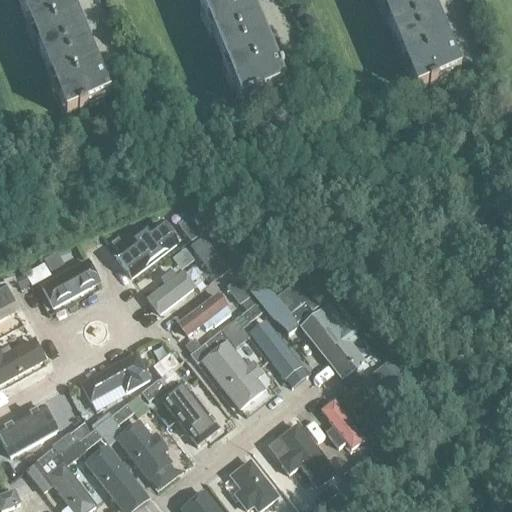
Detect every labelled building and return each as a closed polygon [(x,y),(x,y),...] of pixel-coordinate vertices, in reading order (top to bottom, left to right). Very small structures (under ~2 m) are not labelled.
[(108,99),(67,0),(19,0),(66,118),(78,114),(78,115),(86,112),(86,111),(109,101),(108,99)] [(277,73),(247,0),(198,0),(241,107),(249,104),(249,106),(260,102),(259,100),(283,90),(281,85),(302,76),(297,65),(277,73)] [(435,88),(460,77),(427,0),(377,0),(418,95),(428,91),(428,93),(436,89),(435,88)] [(180,227),(192,243),(201,236),(189,220),(180,227)] [(178,242),(162,222),(115,258),(130,279),(178,242)] [(217,257),(207,264),(219,279),(229,272),(217,257)] [(190,258),(142,295),(158,315),(206,279),(190,258)] [(104,287),(92,262),(38,287),(50,313),(104,287)] [(37,286),(55,277),(51,268),(33,277),(37,286)] [(286,336),(295,327),(320,308),(299,282),(275,301),(264,287),(251,298),(264,314),(273,325),(278,328),(286,336)] [(238,283),(228,291),(240,306),(249,299),(238,283)] [(0,319),(20,310),(8,285),(0,288),(0,319)] [(218,295),(170,331),(186,352),(234,316),(218,295)] [(241,319),(248,328),(264,315),(257,306),(241,319)] [(330,308),(302,330),(342,381),(355,370),(347,359),(355,353),(349,346),(356,340),(330,308)] [(272,341),(263,329),(252,337),(283,377),(293,369),(277,348),(282,344),(277,338),(272,341)] [(202,363),(211,356),(228,343),(221,334),(195,355),(202,363)] [(0,381),(44,361),(32,336),(0,350),(0,381)] [(240,412),(263,394),(254,383),(260,378),(253,369),(246,374),(227,348),(204,366),(240,412)] [(163,381),(179,369),(171,359),(155,371),(163,381)] [(146,391),(134,365),(80,391),(92,416),(146,391)] [(189,379),(181,369),(172,377),(179,386),(189,379)] [(165,392),(158,383),(142,397),(148,405),(165,392)] [(190,393),(181,400),(176,394),(163,403),(196,446),(209,436),(192,414),(201,407),(190,393)] [(334,404),(322,414),(334,430),(326,436),(339,452),(346,445),(351,452),(364,442),(334,404)] [(59,431),(47,406),(0,427),(0,447),(4,457),(59,431)] [(127,408),(110,421),(117,430),(134,417),(127,408)] [(117,430),(110,421),(96,433),(103,442),(109,450),(118,443),(124,439),(117,430)] [(139,427),(124,439),(118,443),(149,483),(170,467),(159,454),(165,450),(156,439),(151,443),(139,427)] [(289,478),(300,469),(318,492),(334,479),(296,430),(280,443),(292,459),(281,468),(289,478)] [(66,470),(103,442),(96,433),(77,447),(69,438),(53,450),(66,470)] [(36,466),(44,475),(59,462),(52,452),(36,466)] [(135,511),(147,503),(107,452),(87,468),(121,511),(135,511)] [(355,483),(371,470),(364,461),(348,475),(355,483)] [(44,475),(36,466),(26,475),(43,496),(53,488),(47,481),(63,468),(59,462),(44,475)] [(232,481),(244,497),(238,502),(245,511),(249,511),(254,509),(256,511),(262,511),(277,501),(250,466),(232,481)] [(47,481),(53,488),(71,511),(93,511),(96,510),(63,468),(47,481)] [(316,500),(323,508),(339,495),(333,486),(316,500)] [(5,503),(11,511),(43,511),(48,509),(38,495),(33,499),(26,488),(5,503)] [(8,511),(2,496),(0,496),(0,511),(8,511)] [(185,511),(215,511),(204,497),(185,511)] [(318,511),(319,511),(312,503),(300,511),(318,511)]
